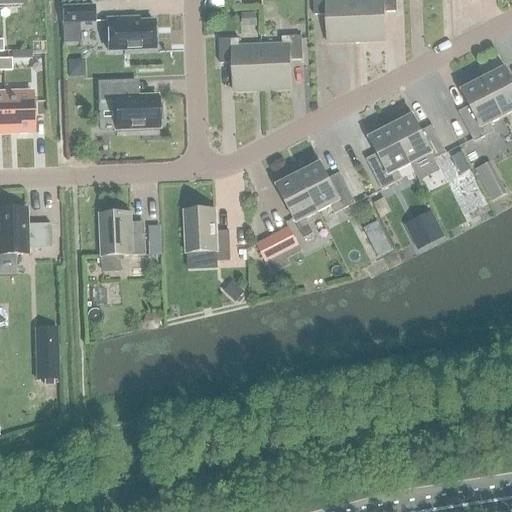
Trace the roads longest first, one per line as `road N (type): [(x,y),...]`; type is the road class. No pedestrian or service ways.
road 1 (unknown): [(26,511),(511,407)]
road 2 (residential): [(197,170),(241,161),(511,20)]
road 3 (residential): [(0,180),(197,170)]
road 4 (residential): [(191,0),(197,170)]
